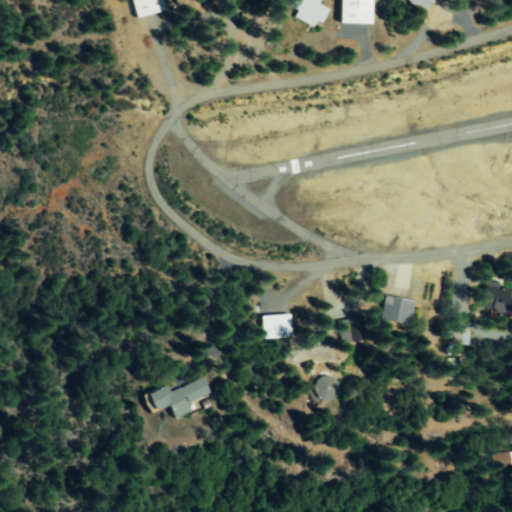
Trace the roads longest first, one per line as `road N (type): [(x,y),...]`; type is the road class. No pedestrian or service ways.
road 1 (residential): [(374,67),(191,98),(155,136),(147,167),(159,203),(227,255),(283,267),(511,238)]
road 2 (residential): [(511,28),(374,67)]
